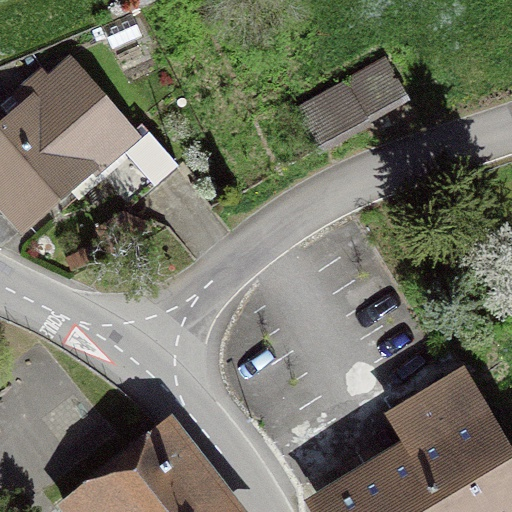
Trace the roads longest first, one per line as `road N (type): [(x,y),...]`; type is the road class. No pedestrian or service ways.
road 1 (residential): [(137,357),(261,244),(407,165),(511,131)]
road 2 (tertiary): [(137,357),(272,511)]
road 3 (tertiary): [(0,283),(137,357)]
